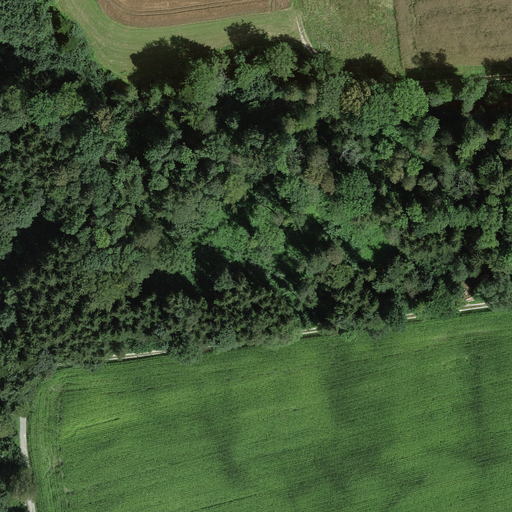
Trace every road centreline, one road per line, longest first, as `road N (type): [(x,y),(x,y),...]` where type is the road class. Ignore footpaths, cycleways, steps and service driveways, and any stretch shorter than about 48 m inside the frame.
road 1 (track): [(34,511),(22,412),(30,384),(48,367),(511,314)]
road 2 (track): [(511,74),(343,87),(306,52)]
